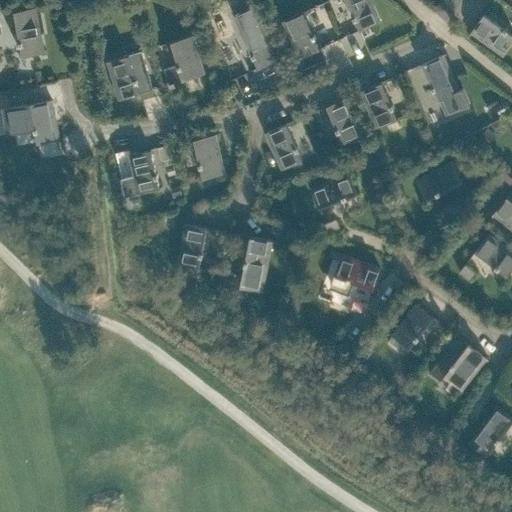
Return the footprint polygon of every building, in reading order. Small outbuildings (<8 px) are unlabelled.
[(187,0),(177,0),(182,13),(191,10),(187,0)] [(371,0),(347,0),(360,29),(380,20),(371,0)] [(254,3),(234,12),(242,30),(259,67),(279,57),(262,21),(254,3)] [(40,5),(15,10),(23,55),(44,51),(41,32),(45,31),(40,5)] [(304,11),(284,20),(305,66),(325,57),(304,11)] [(511,32),(484,13),(472,31),(504,54),(511,42),(511,32)] [(178,63),(164,67),(169,83),(204,72),(193,34),(172,41),(178,63)] [(227,37),(217,41),(223,52),(232,49),(227,37)] [(109,60),(120,98),(154,88),(142,50),(109,60)] [(423,63),(433,85),(432,86),(434,90),(434,89),(438,99),(441,98),(447,112),(470,102),(463,87),(458,89),(443,54),(423,63)] [(382,81),(362,90),(378,126),(398,117),(382,81)] [(347,96),(327,105),(343,141),(363,132),(347,96)] [(31,101),(3,106),(8,132),(35,127),(37,141),(59,138),(51,98),(31,102),(31,101)] [(508,102),(498,108),(501,115),(511,110),(508,102)] [(287,123),(267,131),(283,168),(303,159),(287,123)] [(489,126),(480,138),(488,144),(496,134),(489,126)] [(215,133),(194,138),(203,177),(224,172),(215,133)] [(160,157),(164,159),(175,156),(172,143),(158,147),(160,157)] [(385,144),(377,147),(381,158),(390,154),(385,144)] [(160,187),(154,162),(151,148),(130,153),(135,174),(121,178),(125,196),(160,187)] [(452,160),(417,179),(427,198),(462,180),(452,160)] [(511,170),(509,168),(502,177),(511,184),(511,182),(511,170)] [(349,172),(312,186),(320,207),(357,192),(349,172)] [(271,173),(262,174),(262,183),(271,182),(271,173)] [(469,193),(459,198),(465,208),(474,202),(469,193)] [(262,195),(259,206),(270,208),(273,197),(262,195)] [(511,198),(507,195),(494,212),(511,226),(511,198)] [(162,218),(164,232),(173,230),(173,229),(177,228),(175,215),(162,218)] [(336,217),(324,222),(329,231),(340,227),(336,217)] [(186,222),(178,261),(199,266),(207,227),(186,222)] [(511,250),(489,233),(476,250),(507,274),(511,268),(511,250)] [(250,235),(240,285),(261,289),(272,240),(250,235)] [(336,274),(332,284),(346,289),(350,280),(373,288),(381,267),(343,254),(336,274)] [(465,262),(459,272),(469,279),(475,270),(465,262)] [(354,298),(350,307),(363,312),(364,313),(368,303),(354,298)] [(417,302),(392,333),(409,347),(434,316),(417,302)] [(445,350),(429,370),(440,379),(444,374),(461,388),(486,356),(469,343),(456,358),(445,350)] [(487,454),(490,450),(511,420),(511,416),(497,405),(470,441),(487,454)] [(451,427),(439,425),(438,434),(450,435),(451,427)]
